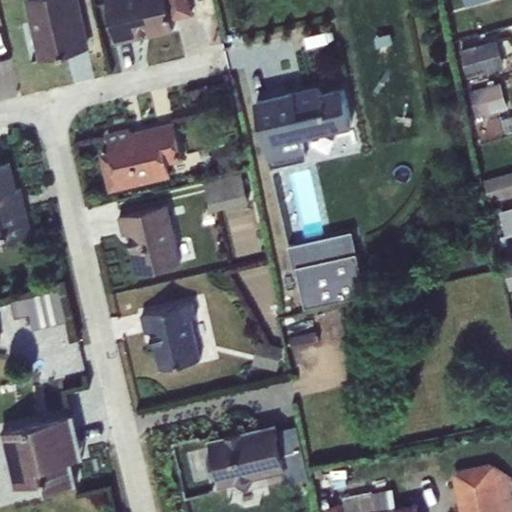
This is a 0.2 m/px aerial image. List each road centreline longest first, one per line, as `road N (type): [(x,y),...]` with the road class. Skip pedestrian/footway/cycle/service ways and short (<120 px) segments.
road 1 (residential): [(142,511),(55,103)]
road 2 (unknown): [(287,392),(125,431)]
road 3 (residential): [(213,63),(55,103)]
